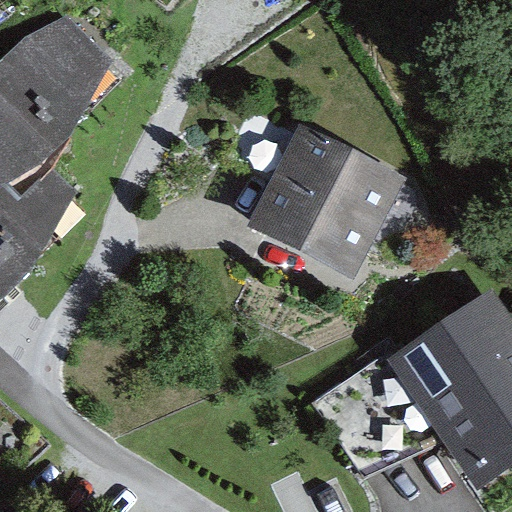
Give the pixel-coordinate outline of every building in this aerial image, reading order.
[(0,66),(0,70),(66,128),(116,73),(65,22),(0,66)] [(0,162),(46,150),(66,128),(0,70),(0,162)] [(262,214),(351,258),(394,171),(305,127),(262,214)] [(82,184),(46,150),(0,162),(0,239),(31,265),(80,208),(71,197),(82,184)] [(0,299),(31,265),(0,239),(0,299)] [(511,450),(511,305),(501,289),(412,347),(489,465),(511,450)]
